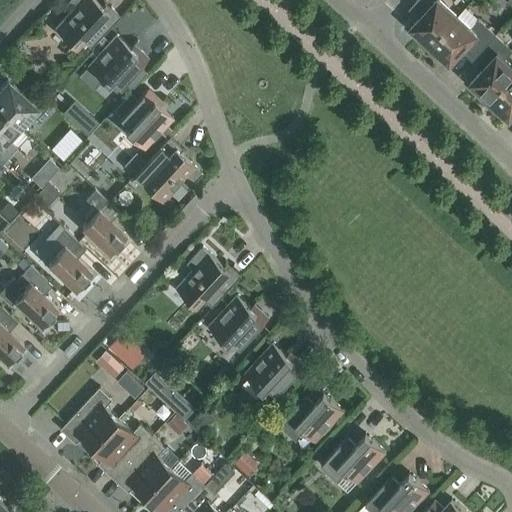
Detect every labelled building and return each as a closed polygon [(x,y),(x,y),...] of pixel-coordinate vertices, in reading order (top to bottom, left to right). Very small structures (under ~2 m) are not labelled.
[(106,10),(95,0),(67,0),(65,3),(72,9),(55,28),(75,46),(81,39),(90,47),(119,15),(110,6),(106,10)] [(415,0),(415,1),(425,10),(409,27),(418,34),(415,38),(426,48),(457,15),(440,0),(415,0)] [(474,56),(495,34),(465,6),(457,15),(426,48),(438,59),(441,56),(449,63),(464,47),(474,56)] [(151,26),(137,42),(145,49),(159,34),(151,26)] [(116,34),(87,65),(108,84),(112,80),(119,87),(147,57),(138,48),(135,51),(116,34)] [(474,93),(486,104),(511,75),(511,66),(504,59),(511,50),(511,49),(495,34),(474,56),(485,65),(469,82),(477,90),(474,93)] [(511,114),(511,75),(486,104),(497,114),(500,111),(508,119),(511,114)] [(0,86),(0,109),(19,126),(30,114),(39,122),(54,106),(32,86),(24,94),(7,79),(0,86)] [(157,96),(147,87),(119,117),(127,124),(123,128),(144,147),(172,116),(154,99),(157,96)] [(0,161),(1,163),(16,147),(7,139),(19,126),(0,109),(0,161)] [(179,144),(169,135),(133,174),(162,201),(179,182),(186,189),(201,172),(175,148),(179,144)] [(85,222),(79,228),(110,257),(121,244),(122,241),(122,237),(125,233),(107,217),(116,208),(94,188),(85,198),(93,205),(85,214),(84,218),(85,222)] [(19,217),(35,208),(24,191),(9,200),(19,217)] [(63,245),(45,265),(76,293),(87,281),(88,277),(88,273),(91,270),(73,253),(82,244),(63,227),(54,236),(63,245)] [(228,269),(202,245),(187,262),(193,268),(176,287),(196,305),(203,298),(212,306),(241,275),(232,266),(228,269)] [(15,279),(13,277),(0,291),(0,293),(12,304),(12,303),(42,330),(53,317),(54,314),(54,310),(57,306),(39,290),(48,281),(29,264),(15,279)] [(256,311),(237,294),(208,325),(229,344),(233,340),(240,347),(268,317),(259,308),(256,311)] [(0,359),(8,367),(19,354),(20,351),(20,347),(23,343),(5,327),(14,318),(0,304),(0,359)] [(130,347),(134,342),(122,331),(109,346),(133,368),(142,357),(130,347)] [(265,392),(269,388),(276,395),(304,364),(295,355),(292,359),(273,341),(244,372),(265,392)] [(138,375),(151,383),(160,368),(147,360),(138,375)] [(93,446),(119,418),(106,405),(112,398),(99,386),(60,428),(75,442),(84,437),(93,446)] [(324,391),(313,403),(304,394),(279,421),(296,436),(303,429),(315,440),(343,409),(324,391)] [(113,477),(152,435),(140,423),(133,430),(119,418),(93,446),(103,455),(98,463),(113,477)] [(366,432),(355,444),(346,436),(321,462),(338,477),(345,470),(357,481),(385,450),(366,432)] [(146,495),(172,467),(158,454),(165,447),(152,435),(113,477),(128,491),(136,486),(146,495)] [(150,511),(178,511),(205,483),(192,472),(185,479),(172,467),(146,495),(155,503),(151,511),(150,511)] [(365,501),(376,511),(385,511),(388,509),(391,511),(407,511),(429,489),(409,471),(399,483),(389,475),(365,501)] [(220,511),(210,503),(217,495),(205,483),(178,511),(220,511)] [(353,491),(341,505),(348,511),(364,511),(370,506),(353,491)] [(467,511),(452,498),(444,506),(435,497),(421,511),(467,511)]
